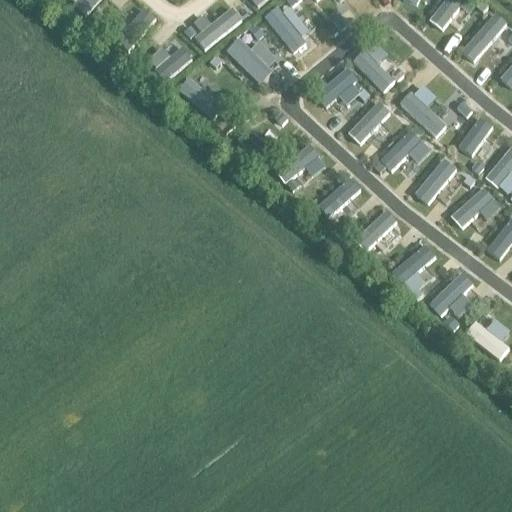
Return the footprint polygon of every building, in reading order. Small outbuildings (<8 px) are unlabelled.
[(92,16),(107,0),(88,0),(82,7),(92,16)] [(199,21),(223,4),(219,0),(205,0),(191,11),(199,21)] [(348,13),(336,0),(318,0),(338,22),(348,13)] [(410,9),(419,0),(400,0),(410,9)] [(439,31),(459,10),(449,1),(429,22),(439,31)] [(311,38),(291,16),(281,25),(301,47),(311,38)] [(148,57),(172,39),(163,28),(140,46),(148,57)] [(477,63),(498,42),(488,33),(467,54),(477,63)] [(283,59),(263,37),(253,46),(273,68),(283,59)] [(259,75),(239,53),(229,62),(249,84),(259,75)] [(409,75),(389,53),(379,62),(399,84),(409,75)] [(509,92),(511,89),(511,69),(499,83),(509,92)] [(326,106),(346,84),(336,75),(316,96),(326,106)] [(451,115),(431,93),(421,102),(440,124),(451,115)] [(266,122),(243,104),(234,115),(258,133),(266,122)] [(354,145),(374,123),(364,114),(344,135),(354,145)] [(473,154),(493,133),(483,124),(463,145),(473,154)] [(386,173),(407,152),(397,143),(376,164),(386,173)] [(295,175),(315,153),(305,144),(285,165),(295,175)] [(506,183),(511,176),(511,157),(496,174),(506,183)] [(427,211),(447,190),(438,181),(417,202),(427,211)] [(342,214),(362,193),(352,184),(332,205),(342,214)] [(461,238),(482,217),(472,207),(451,229),(461,238)] [(374,246),(394,225),(384,215),(364,237),(374,246)] [(496,265),(511,248),(511,238),(507,234),(486,255),(496,265)] [(416,277),(437,255),(427,246),(406,267),(416,277)] [(446,306),(466,285),(456,275),(436,297),(446,306)] [(508,328),(484,310),(476,321),(499,339),(508,328)]
